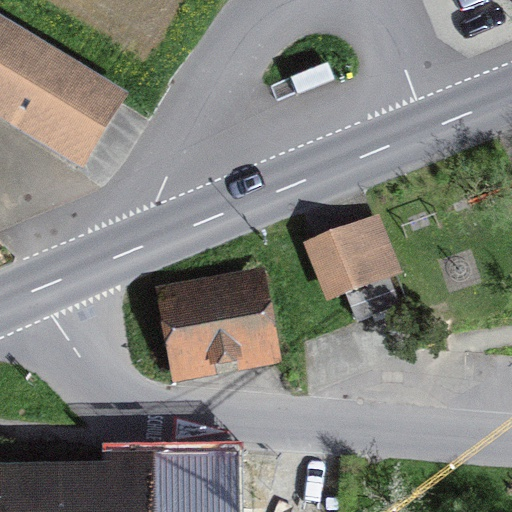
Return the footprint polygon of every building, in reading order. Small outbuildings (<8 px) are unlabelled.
[(0,111),(95,167),(135,98),(0,19),(0,111)] [(386,214),(316,243),(340,299),(350,295),(387,280),(409,271),(386,214)] [(264,268),(163,282),(176,375),(277,361),(264,268)] [(387,280),(350,295),(361,319),(398,303),(387,280)] [(149,511),(150,474),(10,475),(9,511),(149,511)] [(150,474),(149,511),(235,511),(236,474),(150,474)]
